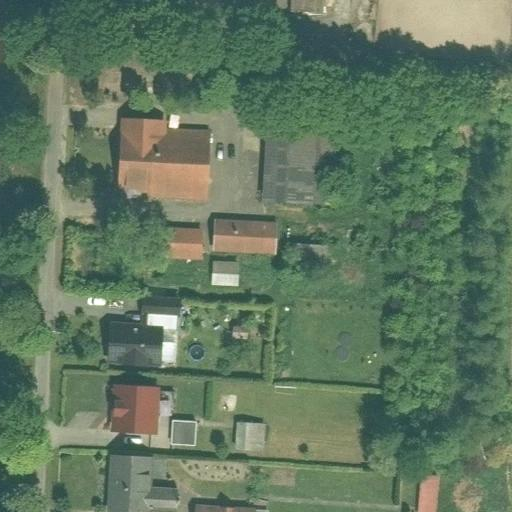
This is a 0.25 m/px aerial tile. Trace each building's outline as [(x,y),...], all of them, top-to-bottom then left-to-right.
[(332,0),(297,0),(297,13),(332,15),(332,0)] [(275,110),(270,199),(331,203),(336,113),(275,110)] [(153,193),(211,196),(214,130),(173,128),(173,118),(128,116),(125,184),(154,186),(153,193)] [(220,216),(218,249),(281,253),(283,220),(220,216)] [(177,255),(208,257),(210,227),(179,225),(177,255)] [(218,260),(216,284),(243,286),(244,262),(218,260)] [(149,295),(147,323),(171,325),(185,326),(187,297),(149,295)] [(115,321),(112,361),(168,365),(171,325),(147,323),(115,321)] [(240,325),(239,337),(256,338),(257,326),(240,325)] [(120,382),(116,429),(164,433),(167,386),(120,382)] [(178,418),(176,442),(201,444),(203,420),(178,418)] [(270,423),(244,421),(242,448),(268,450),(270,423)] [(117,451),(113,511),(123,511),(158,511),(159,505),(184,507),(186,487),(160,485),(162,454),(117,451)] [(436,511),(438,475),(421,474),(419,511),(436,511)] [(201,502),(199,511),(263,511),(264,506),(201,502)]
